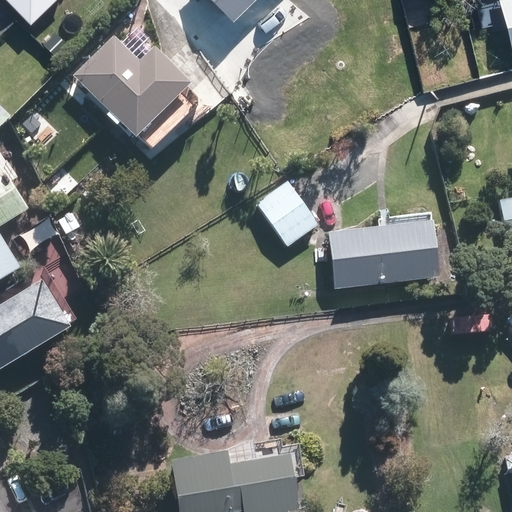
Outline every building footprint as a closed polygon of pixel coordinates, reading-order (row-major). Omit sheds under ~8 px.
[(39,31),(69,0),(68,0),(11,0),(10,1),(10,2),(38,30),(39,31)] [(216,0),(236,21),(240,17),(273,50),(292,30),(279,17),(295,0),(216,0)] [(511,0),(500,0),(511,49),(511,0)] [(142,62),(113,34),(73,76),(138,140),(141,137),(154,150),(201,102),(188,89),(194,83),(156,47),(142,62)] [(0,97),(0,136),(20,117),(0,97)] [(0,282),(23,268),(0,230),(0,226),(28,209),(1,165),(0,164),(0,282)] [(289,182),(257,204),(286,247),(318,226),(289,182)] [(511,198),(497,201),(504,242),(511,240),(511,198)] [(77,213),(60,218),(64,233),(82,228),(77,213)] [(336,290),(442,278),(435,222),(330,234),(336,290)] [(0,370),(73,327),(44,280),(0,306),(0,370)] [(303,511),(294,458),(232,470),(229,456),(173,466),(181,511),(303,511)]
